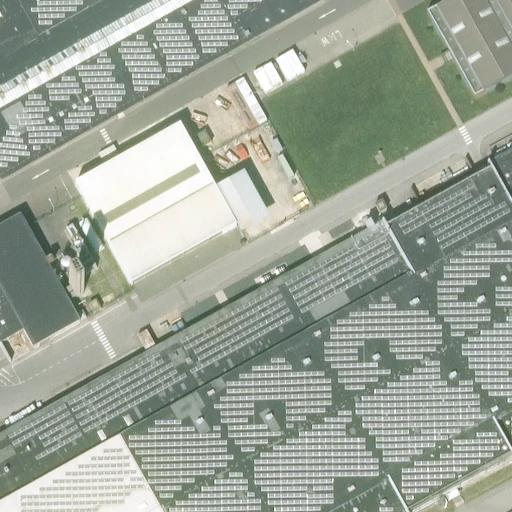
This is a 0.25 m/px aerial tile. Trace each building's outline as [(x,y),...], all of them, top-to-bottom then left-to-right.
[(0,0),(0,176),(4,184),(329,0),(0,0)] [(511,0),(472,0),(432,23),(474,101),(511,80),(511,0)] [(186,123),(72,187),(133,294),(271,216),(245,170),(221,184),(186,123)] [(453,511),(511,479),(511,154),(0,443),(0,511),(453,511)] [(85,327),(23,218),(0,230),(0,350),(20,339),(31,357),(85,327)]
